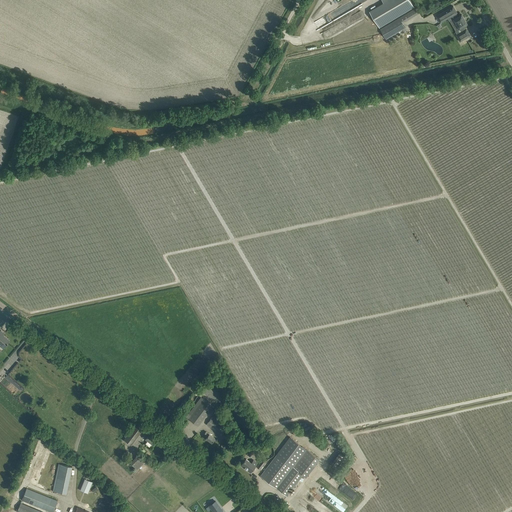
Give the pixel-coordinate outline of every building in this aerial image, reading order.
[(370,11),(380,28),(414,7),(410,0),(382,0),(384,3),(370,11)] [(449,8),(436,16),(439,22),(440,23),(448,18),(448,19),(456,31),(459,29),(461,28),(462,31),(465,29),(464,26),(468,24),(462,14),(458,16),(456,14),(458,13),(457,12),(453,6),(449,8)] [(405,28),(402,23),(418,13),(415,8),(380,29),(386,39),(405,28)] [(462,31),(456,34),(457,36),(458,37),(460,42),(471,35),(467,30),(466,30),(465,29),(462,31)] [(0,343),(0,344),(0,343),(0,346),(3,348),(6,344),(9,340),(3,335),(4,333),(1,330),(0,331),(0,343)] [(216,403),(223,395),(206,382),(200,389),(216,403)] [(213,407),(203,399),(188,419),(198,426),(209,412),(213,407)] [(223,427),(211,418),(206,424),(219,434),(223,427)] [(124,440),(131,445),(142,431),(134,426),(124,440)] [(152,444),(156,439),(149,434),(146,432),(142,437),(148,441),(145,444),(149,447),(152,444)] [(215,438),(206,432),(204,434),(207,437),(206,438),(212,443),(215,438)] [(224,435),(228,445),(233,444),(229,434),(224,435)] [(264,472),(261,476),(287,496),(290,492),(301,477),(303,475),(305,476),(306,477),(320,460),(290,437),(282,448),(280,446),(277,450),(279,451),(276,456),(264,472)] [(332,466),(339,470),(347,457),(339,453),(332,466)] [(130,463),(137,470),(144,463),(137,456),(130,463)] [(261,461),(256,467),(260,469),(264,463),(266,460),(263,458),(261,461)] [(254,460),(251,463),(246,459),(241,465),(250,472),(257,463),(254,460)] [(66,494),(72,467),(58,464),(53,491),(66,494)] [(89,490),(92,482),(85,479),(80,490),(84,492),(85,489),(89,490)] [(27,489),(22,500),(47,510),(51,511),(53,511),(58,501),(27,489)] [(215,501),(209,506),(213,511),(221,511),(223,511),(215,501)]
